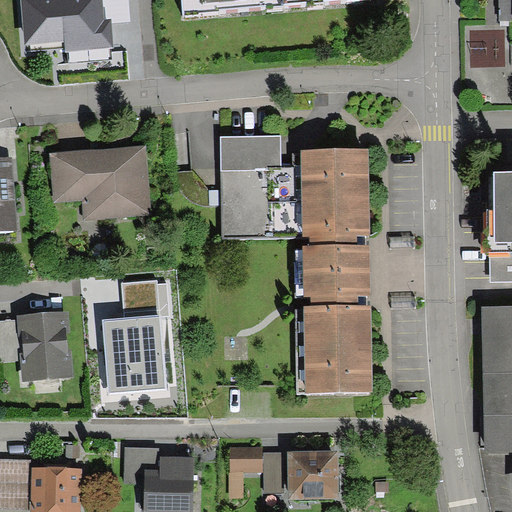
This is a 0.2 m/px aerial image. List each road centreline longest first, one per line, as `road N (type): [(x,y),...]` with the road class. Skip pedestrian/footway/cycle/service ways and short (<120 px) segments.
road 1 (residential): [(0,427),(448,419)]
road 2 (residential): [(0,96),(14,103),(436,79)]
road 3 (residential): [(436,79),(448,419)]
